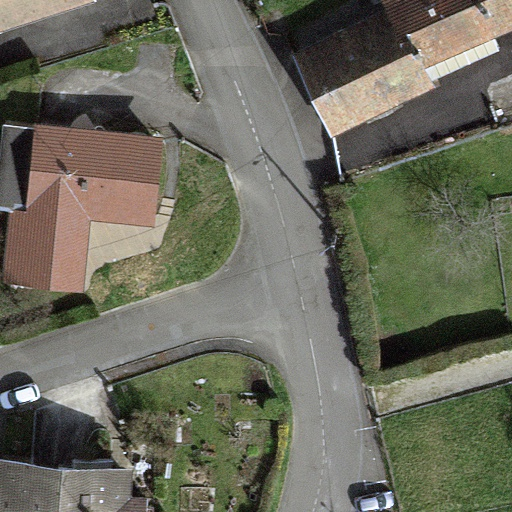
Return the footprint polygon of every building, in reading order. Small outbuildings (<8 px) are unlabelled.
[(0,0),(0,13),(41,0),(0,0)] [(393,7),(413,46),(472,19),(511,0),(392,0),(391,1),(393,7)] [(413,46),(393,7),(294,53),(327,126),(429,80),(428,78),(413,46)] [(472,19),(413,46),(428,78),(487,51),(472,19)] [(156,140),(100,134),(98,147),(73,144),(75,131),(10,125),(2,204),(14,206),(34,208),(27,276),(75,281),(82,208),(149,215),(156,140)] [(100,134),(75,131),(73,144),(98,147),(100,134)] [(34,208),(14,206),(7,274),(27,276),(34,208)] [(121,469),(0,459),(0,511),(140,511),(142,494),(119,492),(121,469)]
